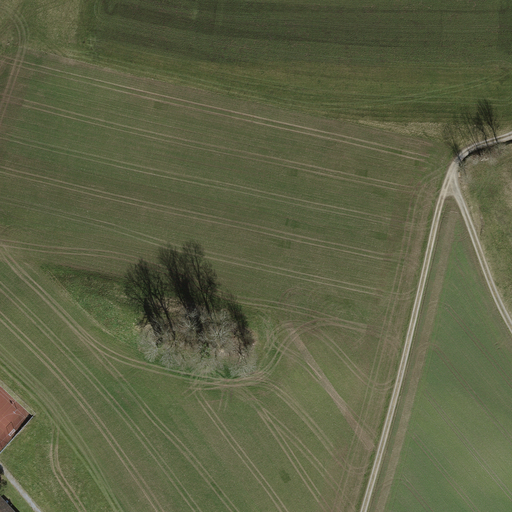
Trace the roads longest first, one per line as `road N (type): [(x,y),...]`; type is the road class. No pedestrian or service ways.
road 1 (track): [(511,133),(463,151),(451,170),(363,511)]
road 2 (track): [(450,173),(511,325)]
